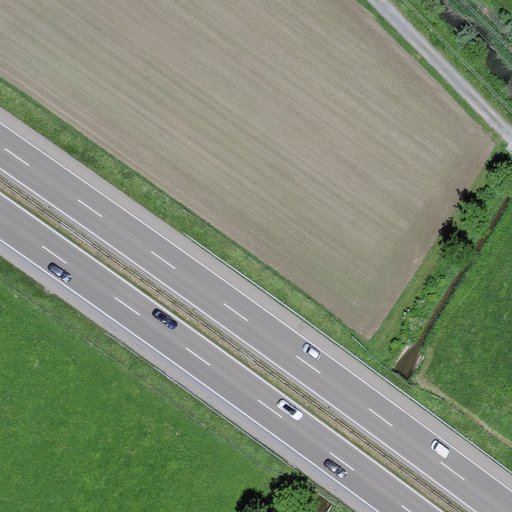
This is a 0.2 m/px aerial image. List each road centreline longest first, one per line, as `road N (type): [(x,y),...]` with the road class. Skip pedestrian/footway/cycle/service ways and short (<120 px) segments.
road 1 (motorway): [(509,511),(0,144)]
road 2 (motorway): [(0,218),(408,511)]
road 3 (track): [(511,138),(375,0)]
